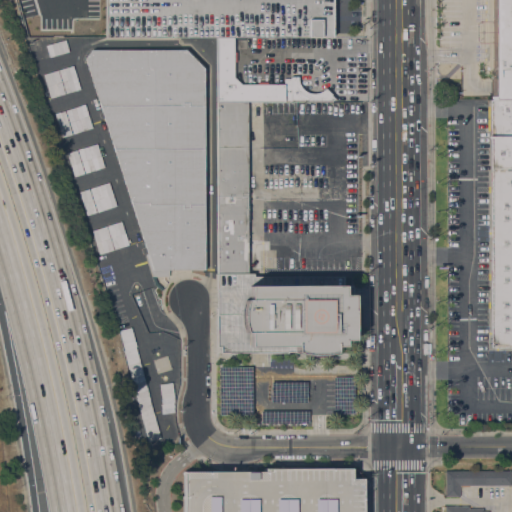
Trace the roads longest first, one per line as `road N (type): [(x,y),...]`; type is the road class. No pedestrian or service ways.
road 1 (primary): [(398,361),(398,0)]
road 2 (motorway): [(93,437),(54,275),(0,111)]
road 3 (motorway): [(0,229),(66,511)]
road 4 (motorway): [(0,282),(33,511)]
road 5 (residential): [(398,446),(236,446),(210,437)]
road 6 (residential): [(210,437),(199,416),(189,299)]
